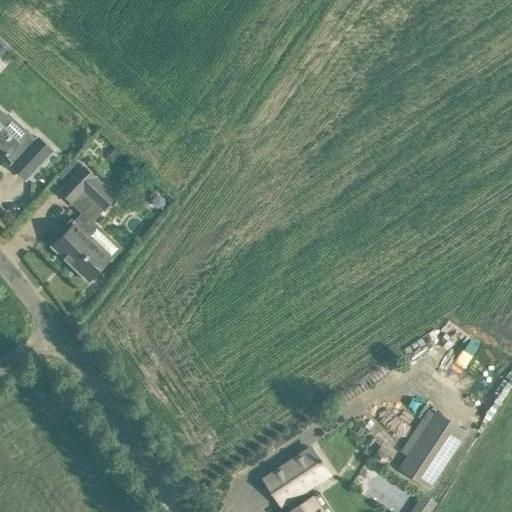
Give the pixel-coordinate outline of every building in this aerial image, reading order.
[(0,162),(7,155),(14,162),(11,165),(27,179),(53,151),(38,137),(36,139),(26,150),(18,143),(19,142),(0,123),(0,121),(6,115),(0,109),(0,162)] [(116,149),(109,157),(114,162),(122,154),(116,149)] [(76,163),(73,160),(58,176),(61,179),(76,163)] [(59,192),(71,203),(72,202),(83,213),(74,223),(71,221),(62,230),(65,232),(52,246),(89,282),(111,259),(86,235),(93,228),(86,220),(100,205),(104,210),(116,197),(96,178),(96,177),(84,165),(59,192)] [(422,436),(400,470),(430,489),(466,434),(436,414),(422,436)] [(311,448),(265,479),(281,504),(285,502),(291,511),(290,511),(320,511),(311,498),(307,501),(300,491),(327,473),(320,462),(322,461),(320,459),(318,460),(311,448)] [(376,454),(372,459),(383,466),(387,457),(388,456),(378,450),(376,454)] [(429,511),(435,502),(423,494),(411,511),(429,511)]
